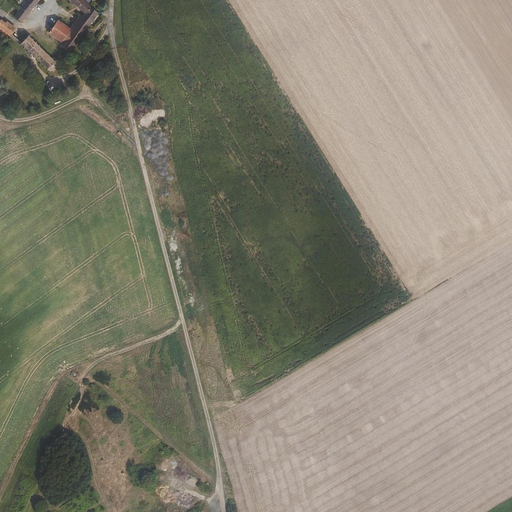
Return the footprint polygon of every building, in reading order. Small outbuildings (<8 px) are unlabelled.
[(21,21),(38,0),(26,0),(14,15),(21,21)] [(71,52),(98,14),(84,0),(72,0),(86,13),(85,15),(82,14),(71,28),(60,20),(50,32),(61,41),(61,43),(64,45),(64,47),(71,52)] [(15,29),(2,19),(0,21),(0,22),(13,33),(15,29)] [(0,22),(0,30),(8,38),(13,33),(0,22)] [(58,57),(33,33),(32,32),(22,43),(48,69),(58,57)] [(18,37),(14,33),(13,33),(8,38),(15,42),(18,38),(18,37)]
